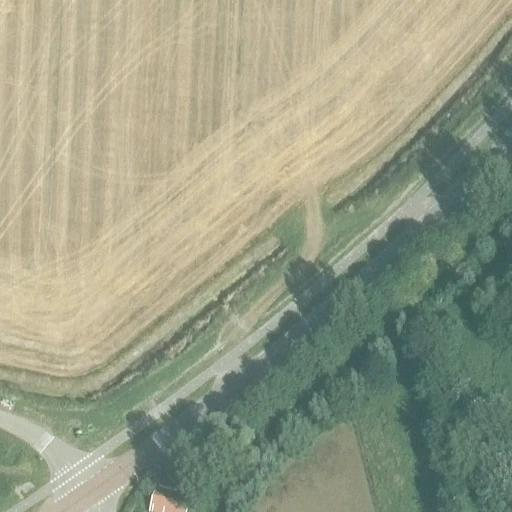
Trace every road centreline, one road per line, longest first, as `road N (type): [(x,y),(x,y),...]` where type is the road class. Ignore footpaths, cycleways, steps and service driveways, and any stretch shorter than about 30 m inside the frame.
road 1 (secondary): [(91,491),(173,433),(511,134)]
road 2 (track): [(230,356),(268,290),(314,235),(305,182),(311,0)]
